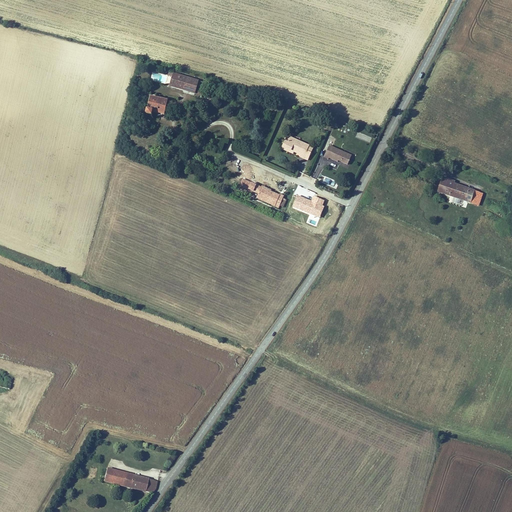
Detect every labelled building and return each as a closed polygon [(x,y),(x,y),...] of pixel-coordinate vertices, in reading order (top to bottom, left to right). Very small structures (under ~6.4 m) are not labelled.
[(170,82),(183,86),(187,74),(169,68),(167,71),(172,73),(170,82)] [(199,77),(187,74),(183,86),(195,90),(199,77)] [(163,96),(142,89),(136,105),(142,107),(142,105),(154,108),(157,100),(161,102),(163,96)] [(314,145),(294,135),(292,139),(290,145),(298,148),(305,152),(304,154),(312,158),(315,151),(312,150),(314,145)] [(292,139),(289,137),(285,146),(296,151),(298,148),(290,145),(292,139)] [(353,155),(333,146),(328,157),(334,159),(334,158),(342,161),(343,161),(343,159),(346,160),(346,162),(352,165),(354,160),(352,159),(353,155)] [(307,162),(302,160),(298,171),(303,173),(307,162)] [(455,177),(446,173),(440,187),(474,202),(479,190),(454,179),(455,177)] [(254,186),(256,180),(243,174),(240,181),(254,186)] [(262,182),(256,180),(254,186),(260,188),(262,182)] [(272,184),(268,183),(267,184),(262,182),(260,188),(260,189),(261,190),(259,193),(280,202),(281,200),(284,193),(285,191),(282,190),(281,191),(271,186),(272,184)] [(485,192),(479,190),(474,202),(480,205),(485,192)] [(0,386),(10,389),(13,378),(0,374),(0,386)] [(149,479),(107,469),(103,483),(146,493),(149,480),(149,479)] [(157,482),(149,480),(146,493),(153,494),(156,489),(157,482)]
